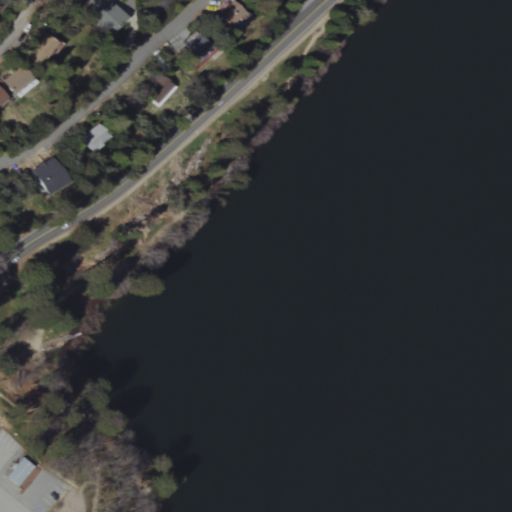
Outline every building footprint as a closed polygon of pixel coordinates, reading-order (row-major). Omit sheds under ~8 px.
[(226,32),(244,17),(230,0),(229,0),(212,14),(226,32)] [(126,19),(109,1),(90,19),(106,37),(126,19)] [(59,44),(43,33),(26,57),(43,68),(59,44)] [(178,49),(198,72),(213,59),(206,52),(210,49),(196,33),(178,49)] [(0,81),(0,82),(12,97),(32,81),(19,66),(0,81)] [(176,87),(165,76),(144,96),(154,107),(176,87)] [(86,151),(107,139),(98,125),(77,137),(86,151)] [(40,195),(64,182),(50,157),(26,169),(40,195)] [(48,398),(60,412),(69,405),(56,391),(48,398)] [(14,486),(31,467),(19,457),(3,476),(14,486)]
